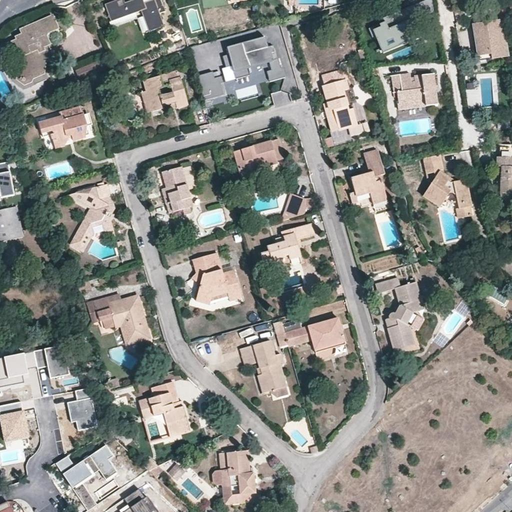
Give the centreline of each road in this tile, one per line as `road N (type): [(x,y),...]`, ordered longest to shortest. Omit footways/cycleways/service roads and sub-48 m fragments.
road 1 (residential): [(307,473),(368,414),(379,385),(302,113),(141,153),(126,166),(173,335),(216,390)]
road 2 (residential): [(216,390),(307,473)]
